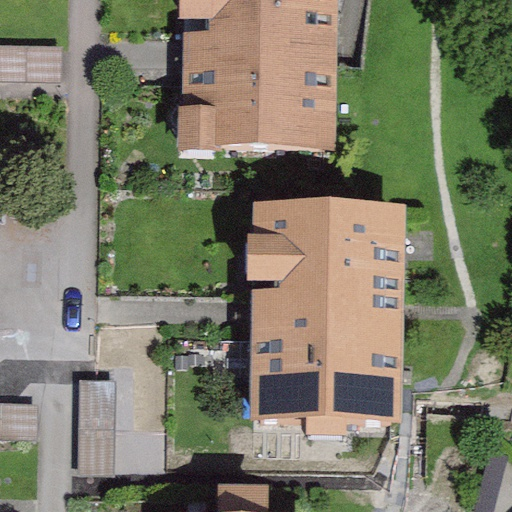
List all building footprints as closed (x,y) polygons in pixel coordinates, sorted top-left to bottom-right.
[(208,0),(208,68),(194,68),(193,121),(215,121),(214,149),(324,151),(326,0),(208,0)] [(56,51),(0,50),(0,80),(56,82),(56,51)] [(321,215),(264,214),(263,252),(276,252),(274,328),(262,328),(260,424),(311,425),(311,415),(342,415),(341,425),(390,426),(394,216),(343,216),(343,222),(321,221),(321,215)] [(113,384),(82,383),(81,475),(111,475),(113,384)] [(33,408),(0,407),(0,438),(33,439),(33,408)] [(221,511),(263,511),(264,504),(221,503),(221,511)]
